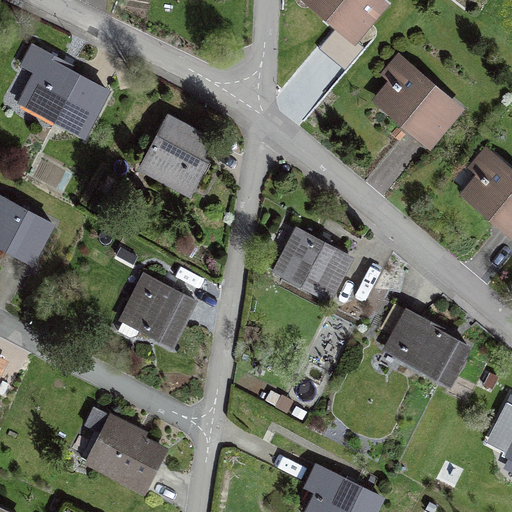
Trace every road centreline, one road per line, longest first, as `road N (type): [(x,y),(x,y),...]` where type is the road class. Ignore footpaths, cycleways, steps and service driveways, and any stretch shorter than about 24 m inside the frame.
road 1 (residential): [(511,334),(253,110)]
road 2 (residential): [(204,434),(239,256),(253,110)]
road 3 (residential): [(253,110),(45,0)]
road 4 (residential): [(204,434),(0,332)]
